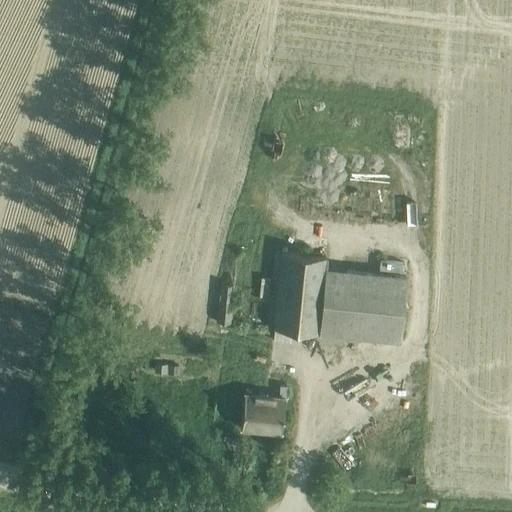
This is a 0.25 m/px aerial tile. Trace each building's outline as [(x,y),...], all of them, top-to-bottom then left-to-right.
[(358,106),(357,133),(378,134),(378,106),(358,106)] [(281,252),(274,327),(272,340),(291,341),(292,329),(399,340),(405,276),(324,268),(325,256),(281,252)] [(216,322),(230,323),(234,285),(220,284),(216,322)] [(153,320),(158,288),(136,285),(131,317),(153,320)] [(0,395),(13,368),(0,362),(0,395)] [(241,428),(281,432),(285,385),(279,385),(278,396),(244,393),(241,428)]
